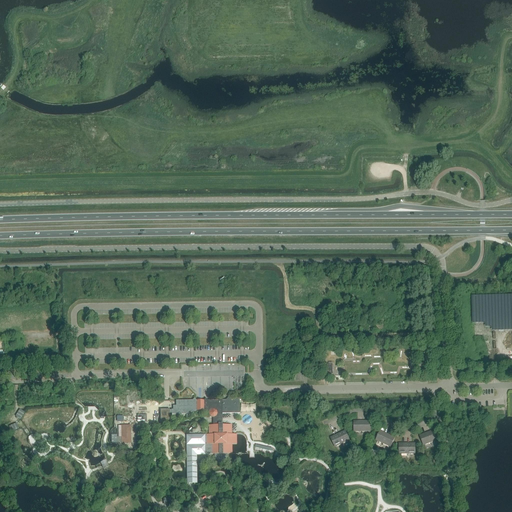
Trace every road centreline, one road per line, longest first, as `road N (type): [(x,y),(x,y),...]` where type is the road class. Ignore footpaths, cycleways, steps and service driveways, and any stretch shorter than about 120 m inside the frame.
road 1 (unclassified): [(0,204),(413,192),(475,205),(511,200)]
road 2 (trunk): [(0,235),(511,229)]
road 3 (trunk): [(511,214),(0,220)]
road 4 (unclassified): [(0,250),(420,246),(439,257)]
road 5 (unclassified): [(258,369),(263,389),(436,386)]
road 6 (unclassified): [(450,386),(439,257)]
road 7 (residential): [(324,422),(371,410),(411,428),(439,416)]
